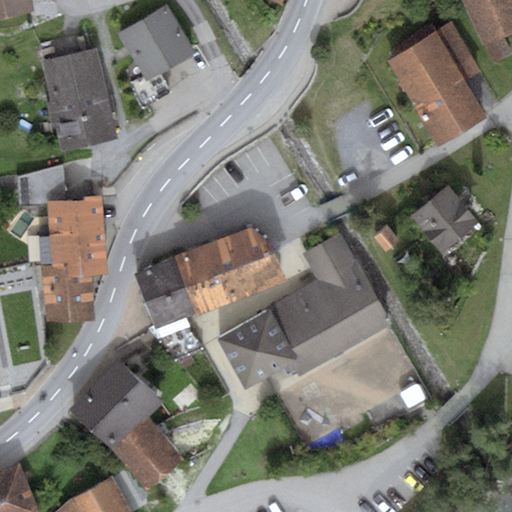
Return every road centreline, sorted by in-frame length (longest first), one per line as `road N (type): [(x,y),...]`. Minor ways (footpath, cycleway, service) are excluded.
road 1 (secondary): [(0,446),(77,366),(145,212),(239,105)]
road 2 (residential): [(209,511),(275,490),(354,481),(449,425),(490,365),(508,327),(511,292)]
road 3 (secondary): [(239,105),(283,50),(306,0)]
